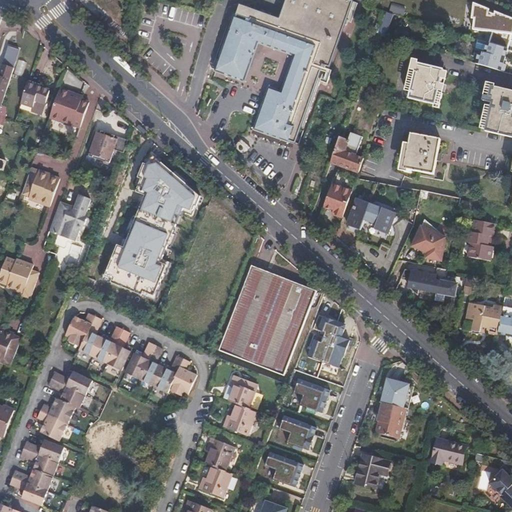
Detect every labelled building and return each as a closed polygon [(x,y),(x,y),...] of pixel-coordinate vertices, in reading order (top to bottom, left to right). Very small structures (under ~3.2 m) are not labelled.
[(256,130),(295,143),(320,71),(327,73),(353,2),(347,0),(286,0),(279,19),(239,5),(224,47),(216,69),(242,79),(251,57),(257,41),(296,55),(282,94),(269,90),(260,117),(256,130)] [(490,31),(486,42),(505,47),(508,37),(509,32),(511,32),(511,18),(511,16),(492,9),(491,12),(487,10),(487,7),(470,1),(469,18),(471,18),(470,29),(490,31)] [(472,48),(477,50),(482,51),(485,41),(475,38),(472,48)] [(501,62),(505,47),(486,42),(485,41),(482,51),(477,50),(474,62),(501,70),(504,63),(501,62)] [(140,58),(156,72),(167,59),(152,45),(140,58)] [(14,70),(20,52),(9,48),(3,67),(14,70)] [(436,104),(439,89),(443,90),(445,82),(441,81),(445,68),(418,62),(409,97),(436,104)] [(0,113),(14,70),(3,67),(0,76),(0,113)] [(52,92),(29,85),(23,104),(35,108),(34,112),(44,116),(52,92)] [(485,132),(511,138),(511,91),(491,86),(486,102),(493,103),(485,132)] [(72,94),(60,90),(50,118),(72,126),(73,125),(79,127),(88,103),(80,100),(71,97),(72,94)] [(140,124),(137,128),(144,134),(147,131),(140,124)] [(123,152),(128,138),(111,132),(111,135),(106,133),(107,131),(102,129),(101,131),(97,130),(88,154),(93,156),(94,153),(106,157),(105,160),(109,162),(114,148),(123,152)] [(340,137),(331,161),(359,173),(364,158),(357,155),(360,145),(363,137),(351,132),(348,140),(340,137)] [(404,169),(433,175),(436,161),(438,161),(439,153),(437,152),(440,139),(411,134),(404,169)] [(251,150),(253,147),(244,139),(242,141),(240,143),(238,145),(238,147),(238,150),(240,151),(241,152),(243,154),(245,154),(247,154),(249,152),(251,150)] [(200,196),(150,153),(145,159),(137,177),(140,179),(135,192),(144,195),(122,246),(116,244),(103,275),(110,278),(109,281),(140,294),(142,291),(152,295),(166,264),(159,261),(175,224),(171,222),(175,214),(181,217),(183,212),(191,216),(200,196)] [(40,171),(32,168),(22,195),(30,197),(29,200),(49,207),(59,179),(40,172),(40,171)] [(332,214),(342,218),(345,210),(352,191),(332,183),(323,206),(333,210),(332,214)] [(72,209),(58,204),(48,229),(74,240),(78,230),(79,230),(81,225),(80,225),(83,218),(84,218),(86,213),(85,212),(90,200),(78,195),(72,209)] [(357,198),(348,225),(361,230),(364,220),(376,224),(375,229),(387,233),(395,212),(357,198)] [(443,235),(425,218),(412,245),(422,249),(422,248),(427,250),(425,256),(441,259),(445,236),(443,236),(443,235)] [(493,222),(476,219),(473,231),(471,231),(469,241),(471,242),(469,255),(488,258),(491,245),(489,245),(493,223),(493,222)] [(388,249),(379,245),(376,252),(385,256),(388,249)] [(20,297),(28,300),(38,274),(31,271),(32,267),(25,264),(24,266),(7,259),(0,277),(0,283),(7,286),(6,288),(22,294),(20,297)] [(283,376),(318,292),(261,269),(254,266),(220,349),(283,376)] [(436,274),(405,268),(401,276),(410,278),(408,286),(417,294),(419,288),(454,295),(457,283),(435,279),(436,274)] [(466,277),(463,293),(472,295),(475,278),(466,277)] [(485,305),(469,302),(466,318),(474,319),(472,330),(480,331),(480,329),(498,332),(501,316),(503,305),(486,302),(485,305)] [(82,341),(94,316),(87,312),(83,320),(79,319),(73,316),(64,333),(82,341)] [(100,319),(94,316),(82,341),(78,349),(91,355),(100,336),(97,335),(93,333),(100,319)] [(498,332),(497,334),(511,337),(511,318),(501,316),(498,332)] [(346,326),(323,317),(318,331),(324,334),(321,343),(314,340),(308,358),(338,368),(342,358),(343,358),(349,341),(341,338),(346,326)] [(106,339),(100,336),(91,355),(105,362),(121,329),(115,326),(108,340),(106,339)] [(128,332),(121,329),(105,362),(120,369),(129,350),(127,349),(121,346),(128,332)] [(10,365),(21,338),(13,335),(3,332),(3,333),(0,332),(0,361),(10,366),(10,365)] [(138,377),(154,345),(147,341),(140,355),(138,354),(134,352),(125,371),(138,377)] [(160,348),(154,345),(138,377),(151,384),(160,365),(158,364),(153,362),(160,348)] [(165,367),(160,365),(151,384),(165,390),(168,384),(181,358),(173,354),(166,368),(165,367)] [(189,361),(181,358),(168,384),(185,392),(194,374),(190,372),(185,370),(189,361)] [(54,376),(51,382),(85,398),(91,383),(72,374),(71,377),(69,382),(54,376)] [(223,427),(246,436),(255,411),(248,408),(257,384),(234,375),(230,386),(230,387),(234,388),(229,401),(236,404),(232,416),(227,415),(223,427)] [(323,414),(331,392),(299,380),(294,393),(303,397),(300,406),(307,409),(306,412),(315,415),(316,412),(323,414)] [(389,380),(383,403),(408,408),(410,409),(415,386),(389,380)] [(85,398),(51,382),(47,390),(62,396),(59,403),(74,410),(79,412),(85,398)] [(223,397),(229,400),(234,388),(230,387),(230,386),(228,385),(223,397)] [(4,404),(0,402),(0,432),(5,435),(16,407),(4,402),(4,404)] [(74,410),(59,403),(55,402),(53,406),(51,412),(42,408),(39,415),(66,427),(74,410)] [(408,408),(383,403),(379,421),(381,422),(378,433),(400,438),(408,408)] [(66,427),(39,415),(35,422),(45,426),(40,436),(57,446),(66,427)] [(309,452),(317,429),(284,417),(279,430),(290,434),(287,444),(294,446),(293,449),(302,453),(303,450),(309,452)] [(230,474),(226,472),(224,471),(233,447),(211,438),(207,448),(211,450),(205,464),(212,466),(209,473),(207,479),(203,477),(198,489),(217,496),(221,498),(230,474)] [(446,459),(466,465),(470,447),(441,439),(435,461),(445,463),(446,459)] [(27,445),(25,450),(58,464),(62,454),(43,446),(41,450),(27,445)] [(58,464),(24,450),(22,456),(36,462),(33,470),(53,477),(58,464)] [(273,481),(296,489),(304,466),(270,454),(265,467),(276,471),(273,481)] [(357,485),(377,490),(381,475),(389,477),(392,463),(364,456),(357,485)] [(482,472),(492,482),(503,471),(492,461),(482,472)] [(53,477),(33,470),(33,472),(31,476),(16,471),(14,478),(48,490),(50,486),(51,483),(53,477)] [(511,508),(511,478),(504,470),(503,471),(492,482),(491,484),(503,496),(501,497),(511,508)] [(48,490),(14,478),(12,484),(26,489),(24,495),(44,502),(48,490)] [(188,500),(185,507),(184,511),(187,511),(186,511),(209,511),(211,508),(188,500)] [(264,502),(260,511),(286,511),(287,510),(264,502)]
